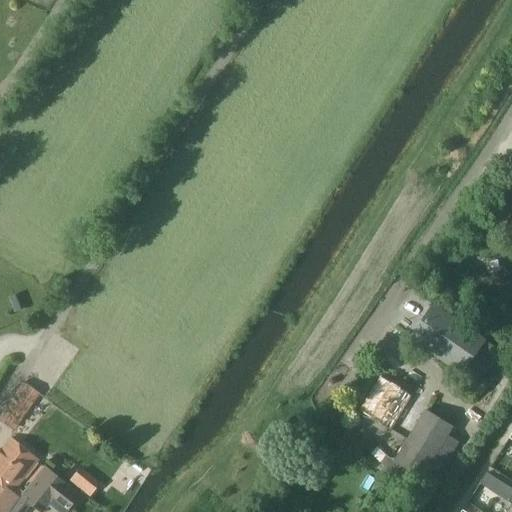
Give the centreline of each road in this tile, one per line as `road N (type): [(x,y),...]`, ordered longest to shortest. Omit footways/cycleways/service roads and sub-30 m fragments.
road 1 (unclassified): [(45,352),(260,0)]
road 2 (unknown): [(511,109),(348,358)]
